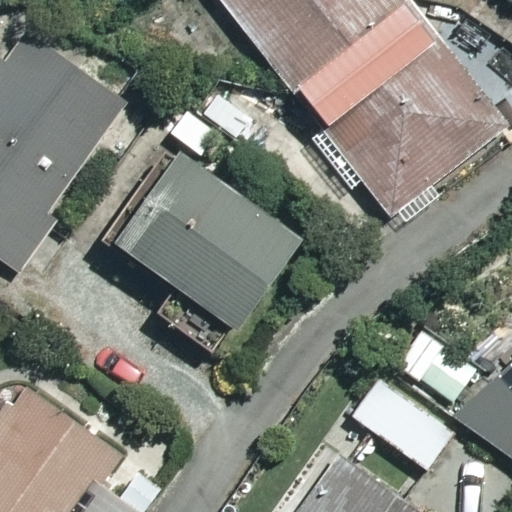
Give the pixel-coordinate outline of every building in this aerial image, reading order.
[(511,123),(417,0),(221,0),(389,219),(511,125),(511,123)] [(32,40),(0,84),(0,263),(32,286),(148,122),(32,40)] [(197,173),(134,263),(254,346),(316,256),(197,173)] [(473,363),(413,325),(392,359),(452,397),(473,363)] [(47,391),(0,453),(0,511),(115,511),(149,467),(47,391)] [(421,511),(351,461),(313,511),(421,511)]
